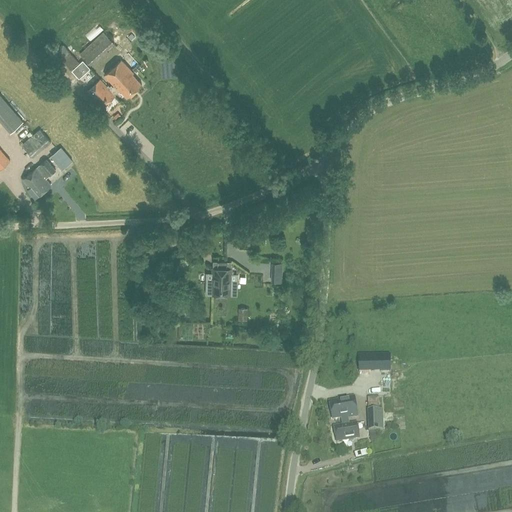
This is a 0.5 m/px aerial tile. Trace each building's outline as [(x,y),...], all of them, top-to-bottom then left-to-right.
[(103,32),(79,54),(90,66),(114,44),(103,32)] [(79,62),(69,52),(63,58),(62,59),(71,69),(79,62)] [(111,85),(110,86),(108,85),(107,86),(100,78),(87,91),(102,108),(115,95),(119,91),(120,92),(121,91),(127,97),(142,84),(132,74),(133,73),(121,60),(105,75),(114,85),(113,87),(111,85)] [(83,61),(78,65),(85,73),(90,68),(83,61)] [(23,121),(0,93),(0,119),(11,132),(23,121)] [(40,129),(31,136),(22,144),(33,158),(51,142),(40,129)] [(57,158),(64,152),(61,147),(58,150),(53,154),(57,158)] [(0,169),(10,160),(0,148),(0,169)] [(56,170),(47,159),(37,167),(46,178),(49,175),(49,176),(56,170)] [(52,185),(46,178),(37,167),(23,179),(29,188),(27,189),(35,199),(52,185)] [(153,251),(144,252),(146,262),(155,260),(153,251)] [(218,262),(218,269),(213,268),(213,294),(222,295),(223,262),(218,262)] [(223,262),(222,295),(236,295),(237,281),(233,281),(233,269),(227,269),(227,262),(223,262)] [(282,263),(273,263),(272,281),(282,282),(282,263)] [(268,276),(267,268),(256,269),(257,277),(268,276)] [(247,310),(239,310),(239,319),(247,319),(247,310)] [(370,356),(359,356),(359,373),(370,373),(370,356)] [(381,386),(381,376),(365,376),(365,386),(381,386)] [(344,400),(330,403),(334,421),(342,420),(343,426),(350,425),(349,418),(358,417),(355,397),(344,399),(344,400)] [(382,410),(368,411),(369,431),(383,431),(382,410)] [(335,427),(338,443),(360,439),(358,423),(350,425),(343,426),(335,427)]
